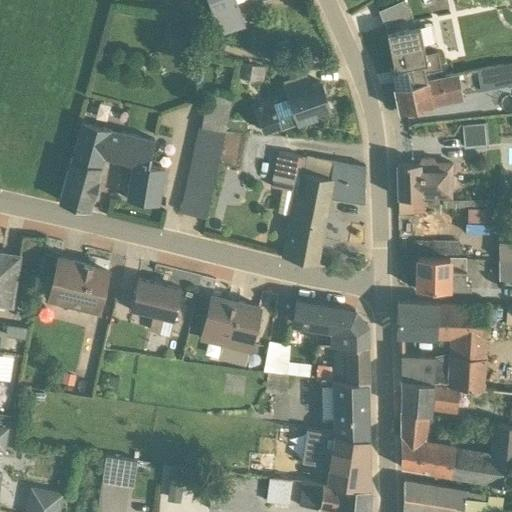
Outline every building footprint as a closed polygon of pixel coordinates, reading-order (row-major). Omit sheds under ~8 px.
[(206,0),(217,33),(243,25),(235,4),(244,0),(206,0)] [(379,13),(386,28),(410,17),(403,2),(379,13)] [(390,64),(394,82),(427,75),(426,69),(440,66),(437,48),(425,51),(419,21),(388,28),(403,61),(390,64)] [(190,30),(170,27),(167,48),(188,51),(191,38),(189,37),(190,30)] [(240,63),(238,76),(261,80),(263,67),(240,63)] [(480,91),(511,85),(511,64),(477,71),(480,91)] [(427,75),(394,82),(400,111),(432,105),(432,106),(464,100),(458,69),(427,75)] [(271,99),(251,105),(262,133),(277,128),(279,131),(314,119),(313,114),(328,108),(319,82),(309,86),(305,74),(282,81),(286,94),(287,98),(273,103),(271,99)] [(231,100),(230,99),(206,94),(205,95),(179,213),(180,213),(204,219),(205,218),(231,100)] [(126,200),(157,205),(163,168),(147,165),(153,140),(81,123),(58,201),(88,209),(104,159),(131,167),(126,200)] [(485,146),(483,123),(461,125),(463,148),(485,146)] [(365,163),(276,150),(270,187),(284,190),(279,214),(289,216),(280,259),(315,268),(328,198),(364,204),(365,163)] [(439,198),(451,198),(451,162),(395,164),(396,198),(397,215),(412,215),(412,209),(439,209),(439,198)] [(468,210),(468,221),(488,222),(488,210),(468,210)] [(412,241),(412,253),(458,255),(459,242),(412,241)] [(498,258),(511,258),(511,242),(498,242),(498,258)] [(19,252),(0,249),(0,303),(12,305),(19,252)] [(57,258),(47,301),(100,313),(110,271),(57,258)] [(415,289),(469,291),(469,285),(465,285),(465,259),(416,258),(415,289)] [(511,258),(498,258),(498,282),(511,281),(511,258)] [(138,278),(130,309),(162,317),(159,328),(169,331),(173,318),(180,288),(138,278)] [(211,295),(202,335),(255,348),(264,307),(211,295)] [(329,345),(366,345),(366,325),(354,311),(295,300),(295,301),(290,326),(328,333),(329,345)] [(459,387),(483,390),(486,339),(487,305),(396,301),(395,336),(448,339),(447,356),(434,356),(400,355),(400,380),(459,387)] [(264,372),(312,378),(314,366),(289,363),(289,358),(288,358),(289,347),(288,346),(288,345),(269,341),(268,343),(264,372)] [(366,345),(334,345),(332,364),(316,363),(316,378),(320,379),(367,384),(366,345)] [(287,375),(267,373),(265,393),(285,395),(287,375)] [(320,379),(321,420),(332,422),(332,434),(368,440),(367,384),(320,379)] [(431,409),(456,412),(459,387),(400,380),(400,410),(430,414),(431,409)] [(399,411),(399,451),(400,468),(511,485),(511,425),(492,423),(491,424),(487,450),(425,438),(428,415),(428,414),(400,410),(399,411)] [(368,440),(332,434),(306,430),(301,463),(327,467),(369,473),(368,453),(368,440)] [(136,460),(105,455),(100,482),(132,487),(136,460)] [(183,474),(170,473),(166,501),(179,502),(183,474)] [(268,478),(265,502),(287,505),(290,481),(268,478)] [(367,511),(369,490),(301,480),(297,506),(318,509),(318,511),(326,511),(367,511)] [(498,511),(501,497),(402,480),(401,511),(498,511)] [(29,486),(23,511),(57,511),(61,493),(29,486)]
